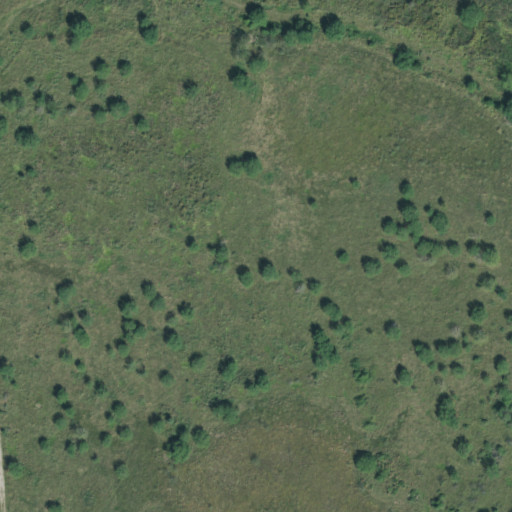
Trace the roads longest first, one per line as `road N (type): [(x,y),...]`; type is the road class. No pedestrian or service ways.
road 1 (residential): [(217,0),(227,10),(361,25),(511,102)]
road 2 (residential): [(227,10),(111,31),(0,37)]
